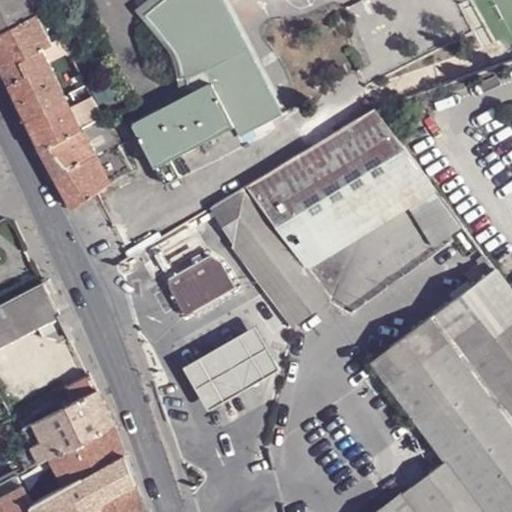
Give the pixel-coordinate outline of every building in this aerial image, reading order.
[(0,0),(0,34),(34,17),(25,0),(0,0)] [(25,0),(34,17),(39,15),(48,11),(42,0),(25,0)] [(162,0),(146,14),(167,40),(174,49),(177,54),(181,65),(182,76),(187,76),(189,92),(213,81),(236,124),(241,135),(284,112),(225,0),(162,0)] [(39,15),(42,22),(51,17),(48,11),(39,15)] [(0,34),(0,62),(10,84),(29,75),(22,59),(43,48),(52,44),(53,43),(42,22),(39,15),(34,17),(0,34)] [(53,43),(52,44),(59,57),(69,51),(67,47),(63,38),(53,43)] [(10,84),(42,149),(81,128),(43,48),(22,59),(29,75),(10,84)] [(80,107),(95,99),(73,58),(73,57),(62,62),(75,88),(68,91),(71,98),(72,98),(78,109),(80,107)] [(213,81),(189,92),(192,105),(167,117),(162,107),(133,121),(156,166),(173,158),(236,124),(213,81)] [(192,105),(189,92),(162,107),(167,117),(192,105)] [(89,124),(105,116),(95,99),(80,107),(89,124)] [(436,186),(377,106),(211,207),(237,241),(298,322),(331,297),(308,265),(310,263),(333,249),(409,202),(436,186)] [(75,209),(101,196),(134,168),(105,116),(89,124),(81,128),(42,149),(58,179),(75,209)] [(182,176),(173,158),(156,166),(167,184),(182,176)] [(464,224),(436,186),(409,202),(434,245),(464,224)] [(127,251),(130,255),(163,235),(160,230),(127,251)] [(343,266),(333,249),(310,263),(321,280),(343,266)] [(216,251),(173,274),(174,283),(190,312),(241,285),(226,258),(216,251)] [(467,272),(475,283),(496,267),(486,253),(479,258),(482,263),(467,272)] [(511,511),(511,288),(496,267),(475,283),(374,359),(448,459),(375,511),(511,511)] [(0,304),(0,336),(33,320),(39,332),(54,336),(68,329),(44,281),(0,304)] [(259,322),(187,362),(211,405),(283,366),(259,322)] [(97,388),(90,375),(66,388),(73,401),(97,388)] [(106,406),(97,388),(73,401),(33,421),(51,457),(115,423),(106,406)] [(41,462),(51,457),(33,421),(23,427),(41,462)] [(119,436),(115,423),(51,457),(66,485),(126,454),(119,436)] [(17,475),(34,466),(28,453),(10,463),(17,475)] [(145,511),(126,454),(66,485),(50,493),(32,503),(37,511),(145,511)] [(32,503),(50,493),(35,465),(34,466),(17,475),(16,475),(32,503)] [(0,494),(0,510),(1,511),(37,511),(32,503),(16,475),(11,478),(17,488),(1,496),(0,494)] [(11,478),(0,484),(0,494),(1,496),(17,488),(11,478)]
